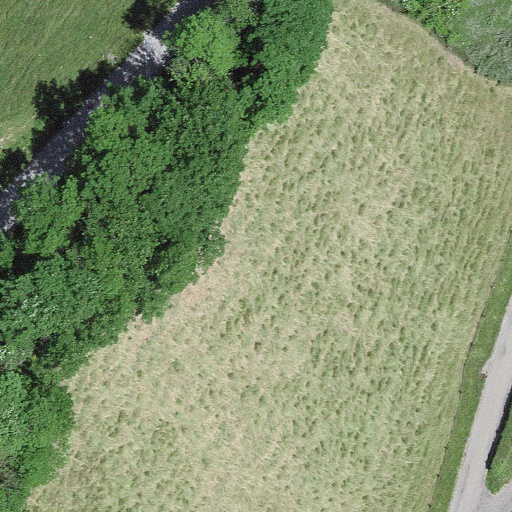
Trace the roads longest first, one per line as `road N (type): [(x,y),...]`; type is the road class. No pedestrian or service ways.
road 1 (unclassified): [(0,224),(204,0)]
road 2 (residential): [(472,511),(511,393)]
